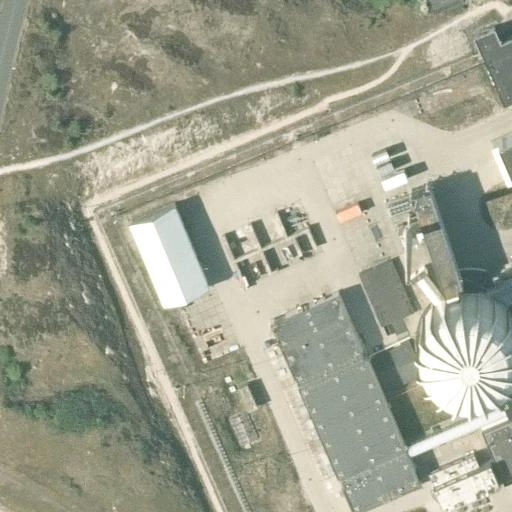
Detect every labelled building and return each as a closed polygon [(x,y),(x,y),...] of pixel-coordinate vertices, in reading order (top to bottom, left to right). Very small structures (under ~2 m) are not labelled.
[(428,0),(434,12),(461,0),(428,0)] [(494,26),(474,34),(480,48),(504,103),(511,99),(511,35),(500,40),(494,26)] [(511,134),(498,140),(498,141),(491,144),(508,181),(511,179),(511,134)] [(511,392),(499,398),(497,392),(480,400),(489,420),(479,424),(481,428),(494,456),(494,457),(498,464),(504,478),(505,481),(511,478),(511,277),(484,293),(483,292),(482,292),(484,269),(457,266),(430,186),(426,188),(424,184),(410,188),(446,296),(444,297),(424,272),(415,279),(435,304),(427,313),(422,324),(420,335),(420,347),(423,359),(429,369),(437,377),(448,384),(460,388),(473,389),(485,386),(497,380),(506,372),(511,362),(511,317),(509,312),(501,302),(511,297),(511,392)] [(175,202),(129,221),(163,302),(208,283),(175,202)] [(391,259),(358,273),(381,325),(414,312),(391,259)] [(353,511),(421,483),(338,291),(270,321),(353,511)] [(247,383),(238,386),(248,409),(256,405),(247,383)] [(458,459),(434,469),(449,502),(504,478),(498,464),(494,457),(494,456),(483,461),(478,450),(473,452),(458,459)]
